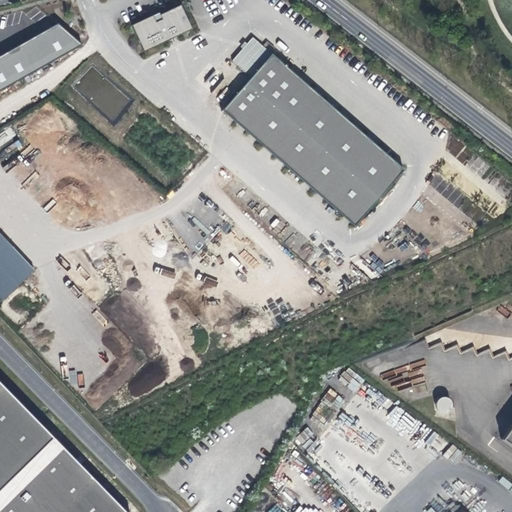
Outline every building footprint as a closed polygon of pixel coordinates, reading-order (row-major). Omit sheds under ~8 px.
[(0,315),(101,421),(511,224),(511,166),(294,0),(75,0),(90,37),(81,49),(43,77),(0,96),(0,315)] [(0,89),(81,46),(57,23),(0,55),(0,89)] [(0,487),(51,438),(0,386),(0,487)] [(434,403),(434,406),(435,409),(437,411),(440,413),(443,413),(446,412),(448,410),(450,407),(450,404),(449,401),(447,399),(444,397),(441,397),(438,398),(436,400),(434,403)] [(511,423),(501,439),(511,447),(511,423)] [(306,445),(313,433),(304,428),(297,440),(306,445)] [(125,511),(51,438),(0,487),(0,511),(125,511)]
